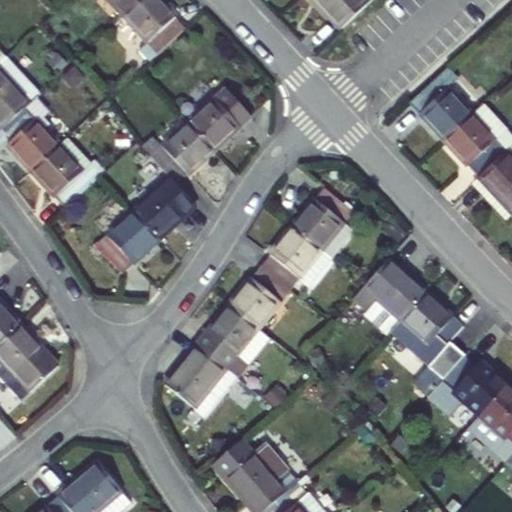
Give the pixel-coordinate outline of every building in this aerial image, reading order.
[(107,0),(124,18),(143,0),(107,0)] [(160,0),(143,0),(124,18),(148,43),(139,52),(150,63),(187,28),(160,0)] [(310,0),(341,32),(376,0),(310,0)] [(9,55),(0,63),(0,129),(2,131),(30,105),(42,94),(14,65),(16,63),(9,55)] [(446,71),(437,79),(408,106),(443,143),(472,117),(447,91),(457,82),(446,71)] [(214,153),(251,118),(224,89),(187,124),(214,153)] [(40,115),(30,105),(2,131),(12,142),(6,147),(30,173),(60,146),(36,120),(40,115)] [(505,131),(483,107),(472,117),(443,143),(477,181),(506,154),(494,141),(505,131)] [(177,187),(214,153),(187,124),(150,158),(177,187)] [(67,139),(60,146),(30,173),(65,210),(104,173),(92,159),(88,162),(67,139)] [(511,217),(511,148),(506,154),(477,181),(511,218),(511,217)] [(168,197),(177,187),(150,158),(140,168),(158,190),(133,213),(160,241),(186,217),(168,197)] [(325,189),(294,228),(332,260),(354,233),(345,225),(355,213),(325,189)] [(122,277),(160,241),(133,213),(96,248),(122,277)] [(294,228),(262,267),(292,291),(301,280),(310,287),(332,260),(294,228)] [(401,324),(427,294),(390,261),(354,301),(392,334),(401,324)] [(262,267),(230,306),(260,331),(292,291),(262,267)] [(392,334),(407,347),(448,313),(427,294),(401,324),(392,334)] [(0,345),(21,325),(0,302),(0,345)] [(230,306),(199,346),(228,370),(260,331),(230,306)] [(407,347),(430,368),(452,344),(465,328),(448,313),(407,347)] [(21,325),(0,345),(0,358),(17,378),(6,388),(18,400),(57,364),(21,325)] [(466,356),(452,344),(430,368),(444,381),(466,356)] [(199,346),(166,386),(196,410),(206,419),(239,378),(228,370),(199,346)] [(477,367),(466,356),(444,381),(427,399),(451,421),(466,405),(481,418),(507,388),(481,364),(477,367)] [(468,432),(506,465),(511,458),(511,392),(507,388),(481,418),(468,432)] [(267,444),(254,455),(243,441),(214,466),(252,511),(265,511),(298,485),(287,473),(288,470),(267,444)] [(511,458),(506,465),(502,469),(511,477),(511,458)] [(72,511),(124,511),(133,504),(98,463),(59,496),(72,511)] [(304,511),(298,505),(308,497),(298,485),(266,511),(304,511)] [(326,511),(311,495),(308,497),(298,505),(304,511),(326,511)] [(72,511),(59,496),(40,511),(72,511)]
